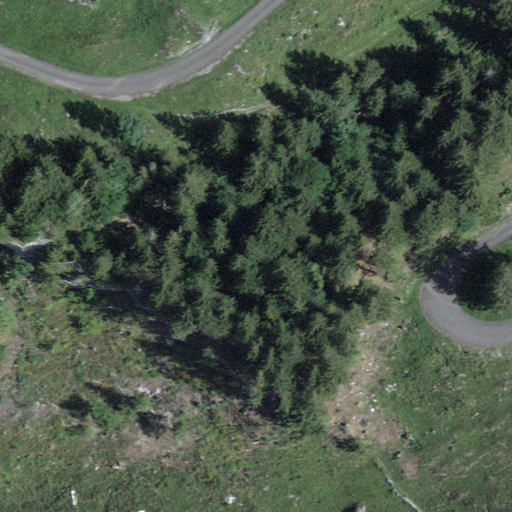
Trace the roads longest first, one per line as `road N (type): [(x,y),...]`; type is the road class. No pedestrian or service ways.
road 1 (unclassified): [(276,0),(188,70),(122,89),(86,85),(0,53)]
road 2 (unclassified): [(511,329),(470,332),(440,301),(451,268),(511,224)]
